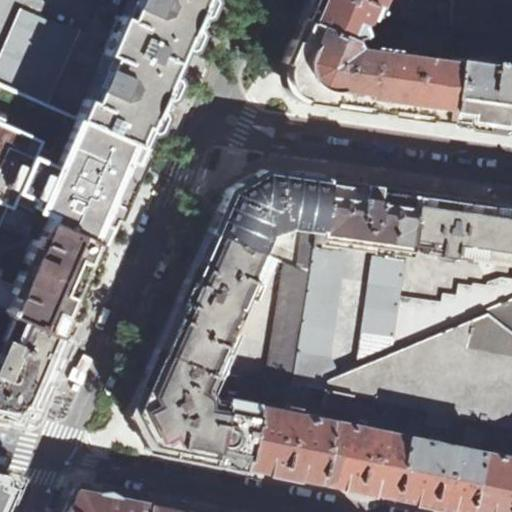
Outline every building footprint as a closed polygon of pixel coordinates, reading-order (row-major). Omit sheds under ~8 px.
[(112,35),(177,64),(205,0),(139,0),(138,4),(136,3),(134,6),(132,5),(126,19),(120,16),(112,35)] [(374,0),(308,0),(300,20),(344,38),(360,32),(356,22),(366,19),(374,0)] [(451,3),(429,0),(412,0),(408,9),(405,17),(404,19),(417,24),(451,26),(451,3)] [(455,50),(463,51),(465,35),(467,29),(491,33),(495,27),(484,0),(450,0),(451,3),(451,26),(458,27),(455,50)] [(405,17),(408,9),(399,4),(395,13),(405,17)] [(22,10),(0,59),(0,84),(46,105),(49,99),(79,29),(52,23),(22,10)] [(344,38),(300,20),(292,39),(291,39),(281,63),(281,66),(298,97),(299,96),(301,99),(445,120),(453,63),(350,48),(344,38)] [(87,125),(141,148),(177,64),(112,35),(104,54),(110,56),(103,71),(106,72),(105,74),(107,76),(103,86),(100,85),(99,88),(96,87),(90,101),(84,99),(76,119),(87,125)] [(511,66),(454,58),(453,63),(445,120),(511,129),(511,66)] [(99,246),(141,148),(87,125),(76,119),(71,117),(46,105),(0,84),(0,252),(24,257),(32,239),(37,241),(45,222),(99,246)] [(58,103),(49,99),(46,105),(71,117),(75,108),(59,101),(58,103)] [(316,231),(324,178),(261,169),(227,189),(209,230),(258,252),(266,232),(285,226),(316,231)] [(405,261),(407,244),(414,191),(324,178),(316,231),(316,236),(314,247),(335,250),(335,244),(385,251),(384,257),(405,261)] [(511,299),(511,208),(507,208),(505,210),(503,211),(502,213),(489,212),(489,209),(487,207),(486,205),(470,202),(471,199),(414,191),(407,244),(422,246),(422,254),(511,266),(511,280),(500,279),(487,283),(487,286),(473,284),(472,287),(458,285),(457,296),(443,294),(442,303),(400,297),(393,349),(511,299)] [(0,311),(16,318),(59,338),(99,246),(45,222),(37,241),(32,239),(24,257),(29,259),(14,294),(5,290),(0,300),(0,311)] [(265,255),(258,252),(209,230),(170,318),(226,343),(265,255)] [(299,270),(310,275),(314,247),(316,236),(303,234),(299,270)] [(306,386),(335,373),(328,357),(344,251),(335,250),(314,247),(310,275),(293,384),(306,386)] [(400,297),(405,261),(384,257),(374,256),(360,363),(393,349),(400,297)] [(266,380),(293,384),(310,275),(299,270),(285,264),(266,380)] [(335,373),(306,386),(326,391),(351,395),(377,400),(429,411),(453,416),(511,428),(511,299),(393,349),(360,363),(335,373)] [(0,416),(6,418),(29,405),(59,338),(16,318),(6,339),(2,338),(0,343),(0,416)] [(221,355),(226,343),(170,318),(165,330),(221,355)] [(206,389),(221,355),(165,330),(145,375),(129,410),(148,446),(189,455),(248,467),(259,408),(240,404),(211,398),(212,395),(208,390),(206,389)] [(240,404),(259,408),(264,379),(245,375),(240,404)] [(326,391),(306,386),(304,399),(324,402),(326,391)] [(326,391),(324,402),(323,405),(348,410),(349,407),(351,395),(326,391)] [(351,395),(349,407),(374,413),(377,400),(351,395)] [(248,467),(320,481),(332,423),(305,417),(306,410),(292,407),(290,414),(259,408),(248,467)] [(453,416),(429,411),(426,424),(450,428),(453,416)] [(320,481),(394,496),(406,437),(332,423),(320,481)] [(484,430),(466,427),(462,449),(479,452),(484,430)] [(394,496),(467,511),(479,452),(462,449),(406,437),(394,496)] [(471,511),(511,511),(511,459),(479,452),(467,511),(471,511)] [(0,511),(4,511),(12,495),(1,472),(0,472),(0,511)] [(196,511),(75,488),(64,511),(196,511)]
